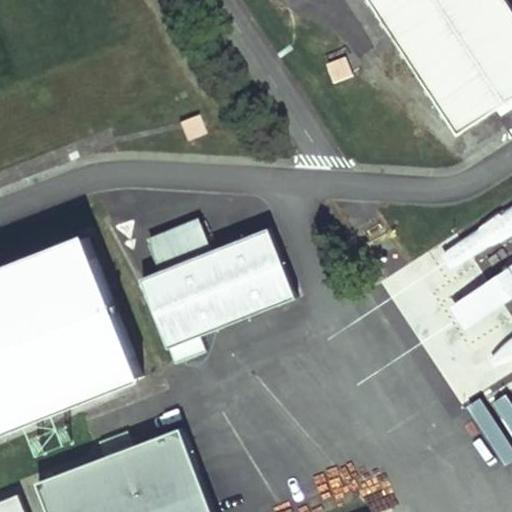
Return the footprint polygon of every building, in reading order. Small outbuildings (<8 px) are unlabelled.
[(372,0),(461,133),(511,99),(511,5),(508,0),(372,0)] [(328,64),(335,84),(354,77),(346,57),(328,64)] [(181,129),(186,141),(206,133),(198,115),(179,122),(181,129)] [(511,203),(383,279),(454,398),(511,364),(511,264),(487,280),(472,255),(511,231),(511,203)] [(226,214),(234,237),(259,227),(251,205),(226,214)] [(167,348),(298,302),(272,228),(211,250),(200,219),(146,238),(159,274),(143,280),(167,348)] [(0,271),(0,432),(145,375),(90,236),(0,271)] [(495,270),(511,260),(511,237),(485,253),(495,270)] [(212,511),(179,426),(39,480),(51,511),(212,511)] [(26,511),(19,493),(0,500),(0,511),(26,511)]
